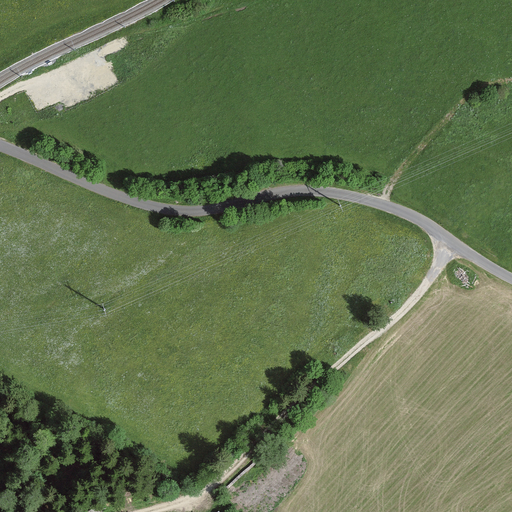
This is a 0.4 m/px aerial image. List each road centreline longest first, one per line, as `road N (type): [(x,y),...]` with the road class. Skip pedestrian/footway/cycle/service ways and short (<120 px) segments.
road 1 (tertiary): [(0,146),(104,192),(171,210),(299,190),(375,202),(511,279)]
road 2 (track): [(455,243),(399,315),(222,480),(151,511)]
